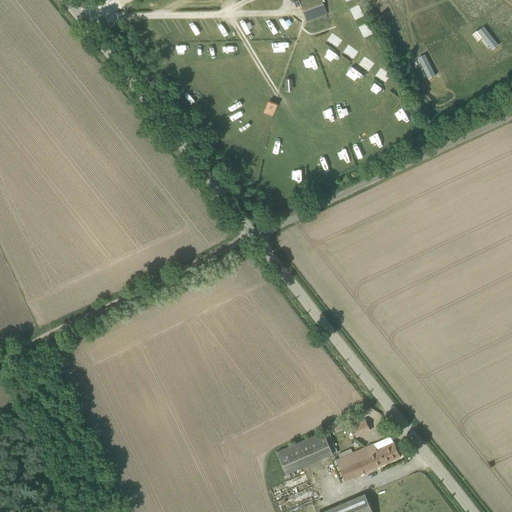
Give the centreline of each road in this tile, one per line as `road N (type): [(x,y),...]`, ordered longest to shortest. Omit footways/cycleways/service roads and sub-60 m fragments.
road 1 (unclassified): [(469,511),(248,233)]
road 2 (unclassified): [(248,233),(61,0)]
road 3 (unclassified): [(248,233),(511,114)]
road 4 (track): [(248,233),(0,359)]
